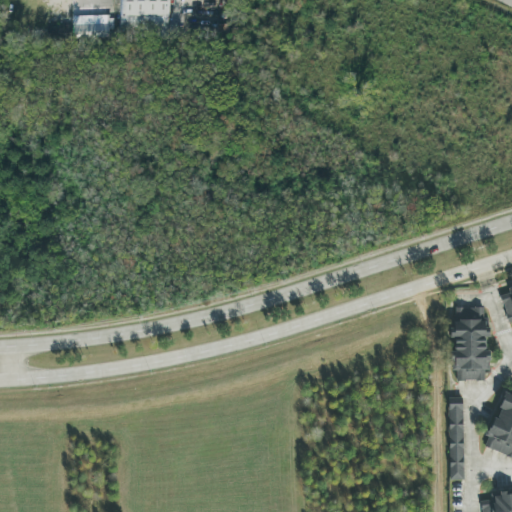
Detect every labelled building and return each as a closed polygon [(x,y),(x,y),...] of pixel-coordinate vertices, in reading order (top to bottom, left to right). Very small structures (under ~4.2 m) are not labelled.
[(71,14),(72,36),(108,35),(107,27),(113,27),(113,13),(71,14)] [(511,286),(507,288),(509,293),(501,296),(508,323),(511,321),(511,286)] [(453,308),(453,337),(453,372),(456,372),(456,381),(484,381),(484,371),(489,371),(489,350),(485,350),(485,337),(490,337),(490,328),(484,328),(484,308),(453,308)] [(484,447),(511,458),(511,388),(510,394),(505,392),(484,447)] [(449,480),(464,480),(462,398),(448,398),(449,480)] [(511,511),(511,491),(490,494),(491,500),(481,501),(482,511),(511,511)]
